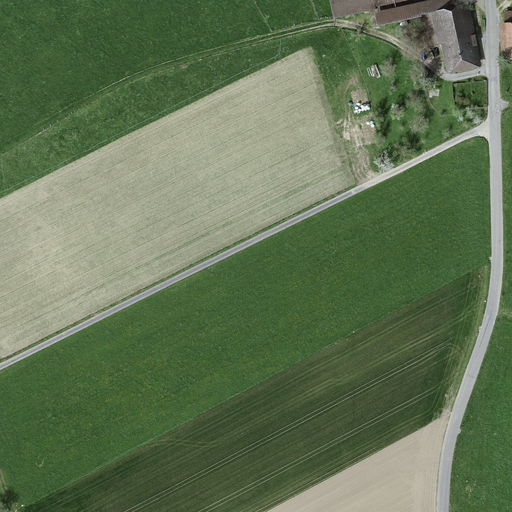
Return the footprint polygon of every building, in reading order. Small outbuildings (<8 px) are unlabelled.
[(352,0),(355,12),(376,7),(374,0),(352,0)] [(375,0),(378,15),(439,3),(438,0),(375,0)] [(437,44),(443,71),(478,63),(464,0),(415,11),(423,47),(437,44)] [(511,11),(504,12),(504,27),(501,27),(501,64),(511,63),(511,11)] [(395,14),(378,17),(379,23),(396,20),(395,14)]
